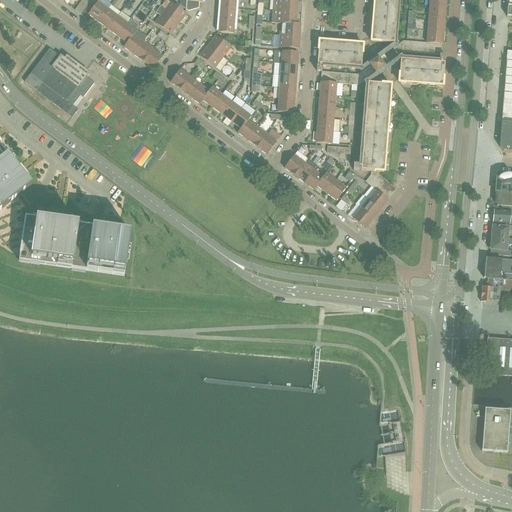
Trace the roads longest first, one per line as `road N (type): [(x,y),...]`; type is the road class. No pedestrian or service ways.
road 1 (tertiary): [(209,246),(24,106),(0,77)]
road 2 (tertiary): [(209,246),(246,277),(285,291),(438,310)]
road 3 (tertiary): [(440,293),(269,272),(209,246)]
road 4 (residential): [(511,328),(470,325),(485,162)]
road 5 (tertiary): [(482,489),(461,476),(447,447),(456,302)]
road 6 (tertiary): [(438,310),(426,511)]
road 7 (residential): [(456,0),(445,133),(458,134)]
road 8 (residential): [(157,87),(42,0)]
road 9 (residential): [(272,171),(303,123),(309,37)]
road 10 (tertiary): [(456,302),(469,160)]
road 11 (residential): [(272,171),(157,87)]
road 12 (residential): [(109,199),(0,114)]
road 13 (residential): [(486,137),(497,0)]
road 14 (tertiary): [(471,135),(483,0)]
road 15 (tertiary): [(456,159),(440,293)]
road 16 (tertiary): [(468,0),(458,134)]
